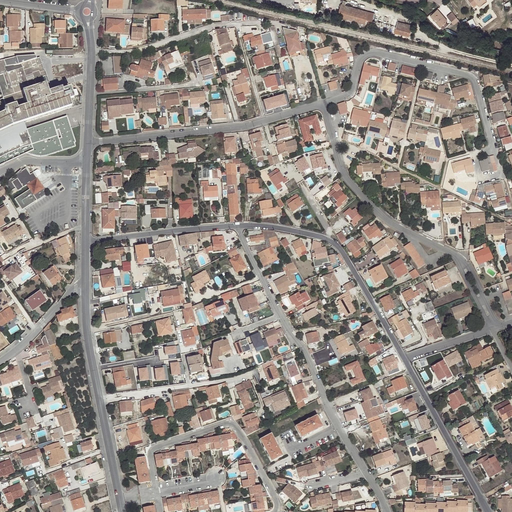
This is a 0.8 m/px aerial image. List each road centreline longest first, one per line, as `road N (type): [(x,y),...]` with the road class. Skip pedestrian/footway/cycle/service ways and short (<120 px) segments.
road 1 (residential): [(236,225),(365,472)]
road 2 (residential): [(332,135),(341,173),(376,211),(457,255),(492,328)]
road 3 (residential): [(87,142),(246,126),(324,104)]
road 4 (residential): [(332,135),(511,222)]
road 5 (unknown): [(87,334),(175,313),(261,277)]
road 6 (residential): [(277,511),(229,424),(150,449)]
road 7 (residential): [(92,55),(266,20)]
road 8 (residential): [(404,358),(488,511)]
road 9 (residential): [(87,243),(236,225)]
road 10 (residential): [(422,63),(367,54),(351,93),(324,104)]
road 11 (residential): [(492,146),(472,75),(422,63)]
road 12 (residential): [(339,245),(400,351)]
